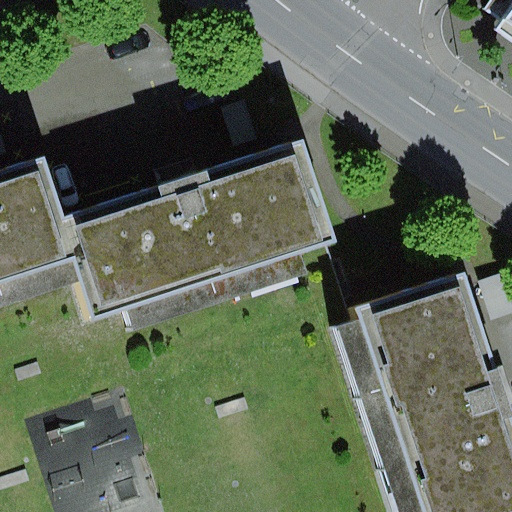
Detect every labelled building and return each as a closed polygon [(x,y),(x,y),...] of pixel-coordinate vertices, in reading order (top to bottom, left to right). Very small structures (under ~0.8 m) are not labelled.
[(511,5),(496,29),(511,40),(511,5)] [(243,101),(221,108),(234,145),(256,137),(243,101)] [(302,141),(63,218),(83,284),(93,320),(127,309),(133,330),(304,274),(297,254),(335,241),(302,141)] [(44,159),(0,172),(0,310),(83,284),(63,218),(44,159)] [(511,303),(502,275),(477,284),(491,322),(511,314),(511,303)] [(511,511),(511,423),(464,276),(358,310),(362,320),(337,328),(397,511),(511,511)] [(100,463),(99,415),(50,416),(51,465),(100,463)]
